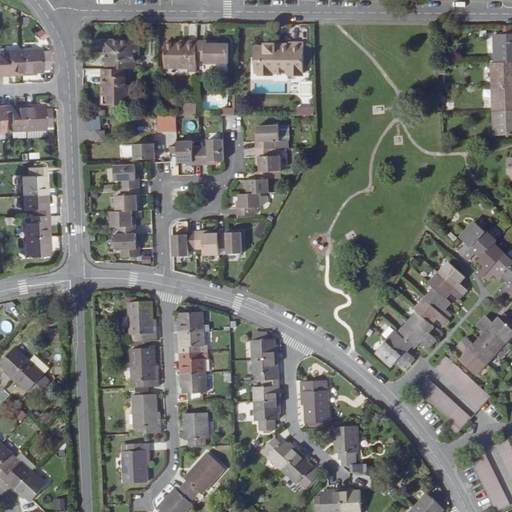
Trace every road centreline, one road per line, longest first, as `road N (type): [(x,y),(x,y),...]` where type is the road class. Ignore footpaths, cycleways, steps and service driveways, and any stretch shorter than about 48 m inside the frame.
road 1 (residential): [(206,12),(511,15)]
road 2 (tertiary): [(87,511),(77,280)]
road 3 (residential): [(141,504),(173,460),(164,286)]
road 4 (residential): [(295,332),(362,376),(436,459)]
road 5 (tertiary): [(77,280),(69,89)]
road 6 (residential): [(340,475),(292,426),(288,343),(295,332)]
road 7 (residential): [(46,16),(59,8),(206,12)]
road 8 (residential): [(164,286),(236,304),(295,332)]
